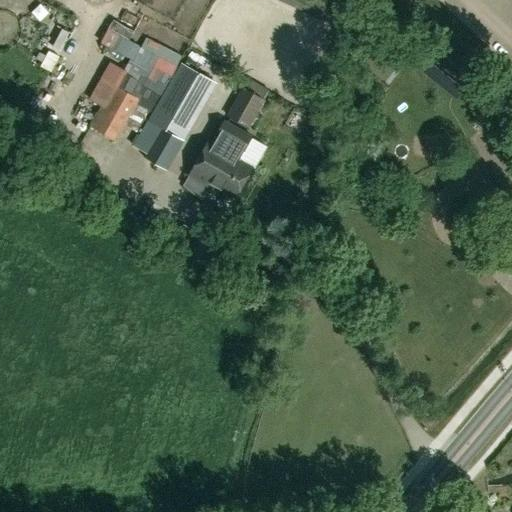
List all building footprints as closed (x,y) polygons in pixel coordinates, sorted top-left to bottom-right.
[(333,25),(342,5),(331,0),(278,0),(277,1),(333,25)] [(108,28),(128,40),(133,31),(112,20),(108,28)] [(362,63),(384,82),(403,61),(380,41),(362,63)] [(115,86),(112,84),(89,126),(116,141),(125,126),(135,132),(171,66),(137,47),(115,86)] [(51,74),(60,58),(49,53),(40,68),(51,74)] [(167,171),(210,95),(208,93),(214,83),(180,64),(133,146),(145,153),(143,157),(167,171)] [(241,88),(225,117),(249,129),(265,101),(241,88)] [(234,199),(253,167),(239,158),(252,136),(224,120),(211,142),(208,140),(188,175),(219,193),(220,191),(234,199)] [(183,249),(186,244),(193,230),(182,224),(172,243),(183,249)]
